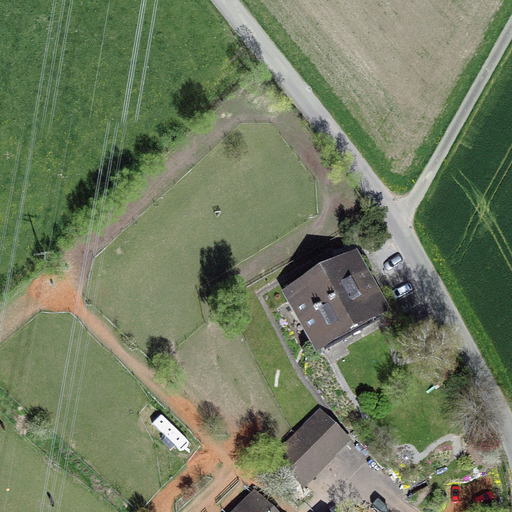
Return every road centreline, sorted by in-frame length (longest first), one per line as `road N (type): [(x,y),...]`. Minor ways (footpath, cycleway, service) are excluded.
road 1 (unclassified): [(511,488),(390,217),(227,0)]
road 2 (track): [(511,7),(390,217)]
